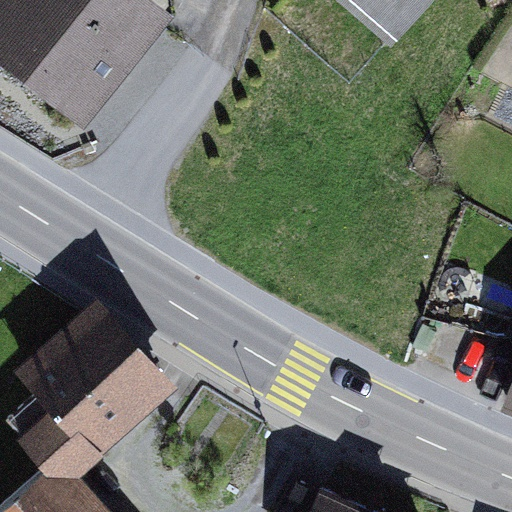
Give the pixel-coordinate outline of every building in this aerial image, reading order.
[(167,0),(0,0),(0,55),(85,122),(175,6),(167,0)] [(432,0),(339,0),(393,46),(432,0)] [(180,379),(98,290),(17,364),(52,400),(99,453),(180,379)] [(511,367),(498,403),(511,408),(511,367)] [(99,453),(52,400),(17,430),(44,462),(49,467),(81,469),(99,453)] [(118,511),(81,469),(49,467),(44,462),(0,500),(0,511),(118,511)] [(396,511),(319,478),(304,511),(396,511)]
